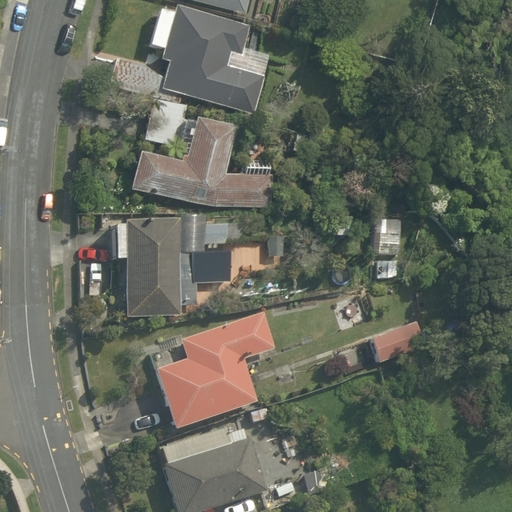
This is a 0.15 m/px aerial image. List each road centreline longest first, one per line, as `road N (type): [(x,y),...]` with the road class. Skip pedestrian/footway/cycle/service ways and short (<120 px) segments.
road 1 (residential): [(56,0),(27,163),(26,321),(35,396)]
road 2 (residential): [(35,396),(69,511)]
